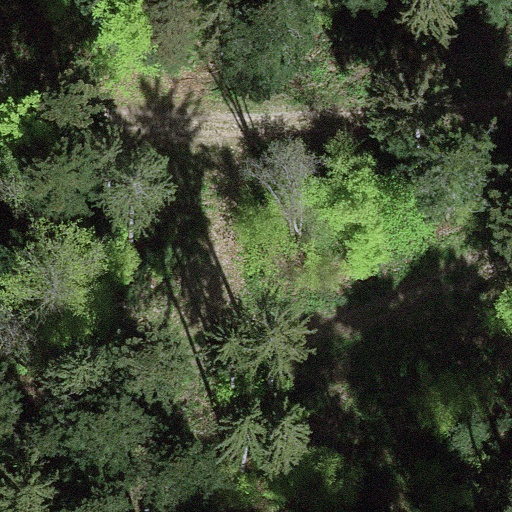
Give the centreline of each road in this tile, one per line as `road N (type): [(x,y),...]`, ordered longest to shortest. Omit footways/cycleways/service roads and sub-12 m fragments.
road 1 (track): [(511,262),(167,369),(0,395)]
road 2 (track): [(0,101),(105,123),(196,129),(511,108)]
